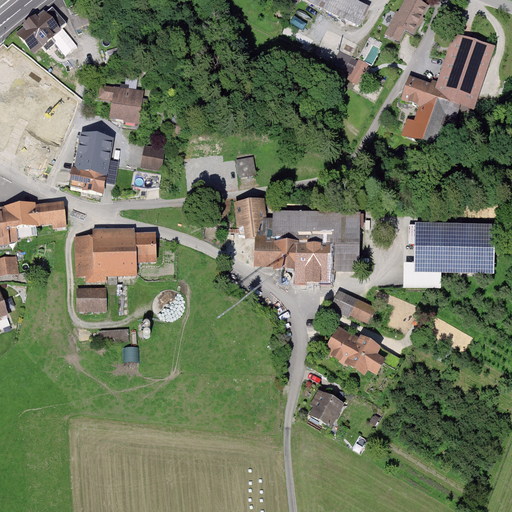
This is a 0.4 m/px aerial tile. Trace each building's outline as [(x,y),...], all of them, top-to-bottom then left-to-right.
[(306,0),(361,26),(367,12),(341,0),(306,0)] [(413,34),(426,9),(409,0),(401,15),(399,14),(389,34),(400,39),(405,30),(413,34)] [(85,11),(82,4),(70,9),(72,16),(85,11)] [(52,9),(19,36),(34,54),(42,47),(47,53),(56,45),(51,39),(66,27),(52,9)] [(90,25),(85,12),(72,17),(77,31),(90,25)] [(492,51),(459,40),(442,91),(424,86),(425,83),(418,80),(417,83),(411,81),(404,102),(423,109),(417,128),(410,125),(406,138),(439,149),(452,137),(461,110),(471,113),(492,51)] [(352,58),(340,52),(334,64),(346,70),(352,58)] [(194,65),(191,55),(184,57),(187,67),(194,65)] [(355,71),(362,75),(367,67),(360,62),(355,71)] [(115,102),(112,118),(138,122),(141,105),(146,106),(147,101),(142,100),(143,94),(129,92),(129,88),(124,87),(123,91),(101,88),(100,99),(115,102)] [(185,118),(178,115),(171,119),(175,125),(173,126),(173,131),(179,134),(184,131),(183,125),(182,125),(185,118)] [(112,144),(83,139),(77,171),(74,171),(71,191),(103,196),(112,144)] [(160,152),(146,150),(143,168),(161,171),(163,161),(159,160),(160,152)] [(253,160),(238,162),(241,177),(255,174),(253,160)] [(64,204),(0,211),(0,243),(19,241),(17,228),(54,223),(55,227),(67,226),(64,204)] [(262,205),(238,209),(239,227),(247,226),(248,238),(259,237),(258,266),(275,267),(275,270),(297,270),(297,283),(331,284),(331,271),(358,272),(359,217),(275,216),(274,223),(265,224),(262,205)] [(497,228),(416,227),(416,269),(407,268),(407,288),(439,288),(440,276),(496,277),(497,228)] [(156,238),(78,239),(79,277),(138,276),(138,263),(156,263),(156,238)] [(19,274),(16,258),(0,261),(0,276),(0,278),(19,274)] [(79,288),(80,312),(107,311),(106,287),(79,288)] [(376,310),(340,293),(334,305),(370,322),(376,310)] [(0,295),(0,329),(2,330),(10,326),(7,318),(8,318),(0,295)] [(129,342),(128,332),(102,333),(102,343),(129,342)] [(352,344),(337,335),(329,349),(343,357),(340,362),(364,375),(367,369),(374,373),(381,361),(375,358),(379,351),(362,342),(361,343),(355,340),(352,344)] [(312,417),(331,428),(343,407),(320,394),(313,406),(317,408),(312,417)]
